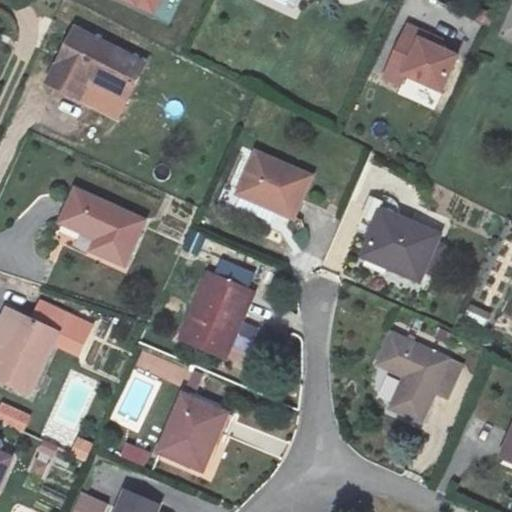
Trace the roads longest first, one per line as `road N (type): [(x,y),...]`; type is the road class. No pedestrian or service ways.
road 1 (residential): [(315,310),(320,462)]
road 2 (residential): [(320,462),(434,504)]
